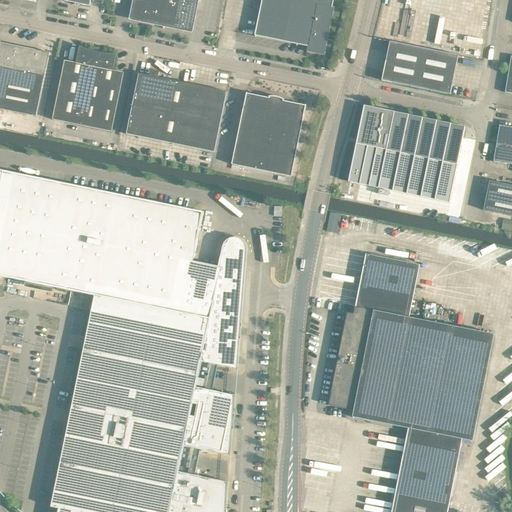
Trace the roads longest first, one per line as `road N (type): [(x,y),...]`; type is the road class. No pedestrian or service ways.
road 1 (unclassified): [(348,89),(0,16)]
road 2 (unclassified): [(0,160),(247,211),(259,227),(259,298)]
road 3 (unclassified): [(348,89),(486,117),(507,0)]
road 4 (unclassified): [(300,301),(348,89)]
road 5 (unclassified): [(243,511),(259,298)]
road 6 (unclassified): [(290,511),(300,301)]
